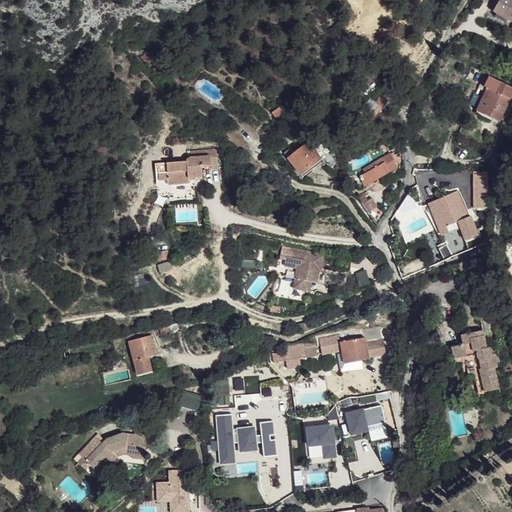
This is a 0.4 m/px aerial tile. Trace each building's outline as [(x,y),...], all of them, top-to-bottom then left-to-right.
[(511,0),(496,0),(498,1),(493,11),(497,13),(506,19),(511,22),(511,28),(511,29),(511,0)] [(497,13),(495,17),(504,23),(506,19),(497,13)] [(151,49),(141,58),(147,64),(156,55),(151,49)] [(511,87),(489,76),(484,86),(487,88),(494,91),(483,114),(499,122),(511,94),(511,87)] [(494,91),(487,88),(476,111),(483,114),(494,91)] [(358,112),(369,122),(385,103),(379,97),(374,103),(369,98),(358,112)] [(272,113),(277,119),(287,112),(283,106),(272,113)] [(284,153),(300,173),(320,159),(329,151),(322,143),(314,150),(307,142),(295,151),(292,147),(284,153)] [(186,161),(158,163),(159,180),(168,179),(168,184),(189,183),(189,177),(202,176),(201,166),(218,164),(217,148),(190,150),(191,156),(190,157),(189,157),(188,157),(188,158),(187,159),(186,161)] [(359,176),(364,186),(397,167),(392,156),(394,155),(393,152),(375,161),(376,163),(363,170),(365,173),(359,176)] [(320,159),(300,173),(303,177),(323,162),(320,159)] [(487,184),(473,185),(473,208),(487,208),(487,184)] [(467,217),(456,191),(435,200),(448,232),(460,227),(473,222),(470,216),(467,217)] [(356,197),(362,206),(368,213),(377,207),(372,199),(367,202),(361,194),(356,197)] [(435,200),(428,203),(442,235),(448,232),(435,200)] [(370,216),(378,226),(379,223),(385,216),(378,209),(370,216)] [(473,222),(460,227),(465,239),(477,234),(473,222)] [(310,252),(282,247),(280,258),(286,259),(284,266),(297,269),(300,269),(298,277),(295,277),(293,288),(309,291),(311,281),(317,282),(319,271),(315,270),(316,267),(321,269),(324,258),(309,256),(310,252)] [(156,252),(158,261),(166,260),(165,251),(156,252)] [(158,265),(160,272),(172,269),(170,261),(158,265)] [(178,324),(169,325),(171,333),(175,332),(179,330),(178,324)] [(160,327),(162,335),(171,333),(169,325),(160,327)] [(152,329),(128,336),(129,341),(151,335),(153,335),(152,329)] [(447,353),(450,366),(466,362),(468,375),(474,374),(478,393),(500,388),(495,367),(498,367),(495,353),(492,354),(491,353),(491,352),(491,351),(491,350),(490,348),(489,347),(488,347),(487,347),(483,330),(460,335),(462,344),(451,346),(452,352),(447,353)] [(129,341),(138,375),(151,371),(147,356),(156,354),(151,335),(129,341)] [(341,342),(345,364),(369,359),(366,343),(364,337),(341,342)] [(383,340),(366,343),(369,358),(386,354),(383,340)] [(335,341),(320,344),(322,354),(337,351),(335,341)] [(285,353),(286,361),(305,357),(304,349),(304,346),(285,350),(285,353)] [(304,349),(305,357),(318,355),(316,347),(304,349)] [(273,355),(274,364),(286,361),(285,353),(273,355)] [(134,433),(134,434),(122,433),(107,438),(105,440),(103,442),(96,436),(79,454),(83,458),(86,461),(89,464),(95,470),(103,461),(108,465),(117,456),(124,453),(132,454),(132,457),(145,459),(147,435),(134,433)] [(98,434),(96,436),(103,442),(105,440),(98,434)] [(103,461),(95,470),(99,474),(108,465),(103,461)]
